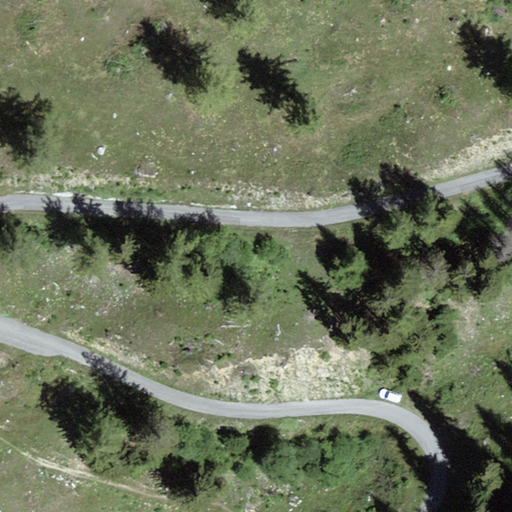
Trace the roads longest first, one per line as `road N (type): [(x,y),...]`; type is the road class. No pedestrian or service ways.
road 1 (unclassified): [(0,322),(187,400),(248,411),(372,407),(399,416),(425,438),(435,462),(435,491),(424,511)]
road 2 (unclassified): [(511,166),(364,210),(290,220),(37,199),(0,205)]
